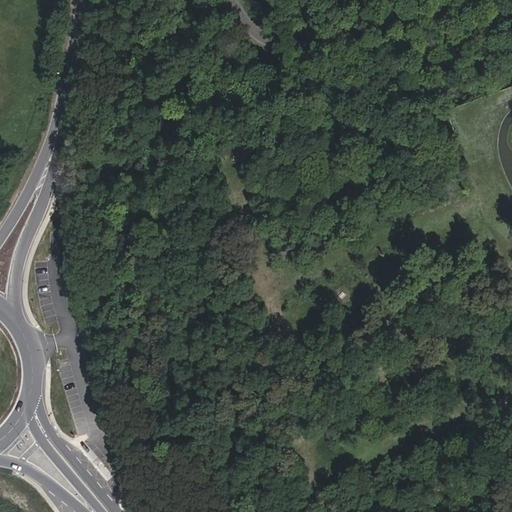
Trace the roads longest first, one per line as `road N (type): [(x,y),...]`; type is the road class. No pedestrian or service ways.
road 1 (tertiary): [(15,321),(62,113)]
road 2 (primary): [(103,511),(41,437),(31,418),(30,378)]
road 3 (tertiary): [(62,113),(0,240)]
